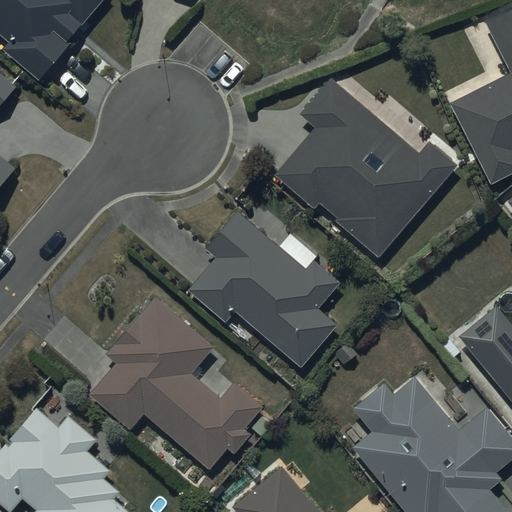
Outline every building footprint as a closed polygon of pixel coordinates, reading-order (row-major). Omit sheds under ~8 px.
[(0,0),(0,29),(9,38),(3,45),(40,78),(100,0),(0,0)] [(0,184),(17,165),(0,150),(0,104),(17,84),(0,70),(0,184)] [(300,112),(314,124),(274,172),(315,205),(319,201),(337,215),(333,219),(378,256),(456,161),(430,140),(420,152),(329,77),(300,112)] [(305,267),(237,209),(205,247),(213,254),(187,285),(225,318),(234,307),(301,364),(336,323),(317,307),(340,280),(313,257),(305,267)] [(215,342),(154,296),(106,351),(116,360),(88,392),(130,428),(144,412),(208,468),(227,446),(233,451),(250,432),(243,426),(263,404),(234,379),(219,396),(189,371),(215,342)] [(511,322),(495,303),(458,333),(511,398),(511,322)] [(371,429),(353,444),(406,511),(506,511),(488,488),(501,477),(496,470),(511,457),(511,438),(486,406),(458,428),(414,372),(393,390),(385,379),(352,405),(371,429)] [(59,424),(38,405),(0,448),(0,502),(11,511),(23,497),(36,508),(33,511),(131,511),(113,497),(120,489),(105,477),(112,469),(89,449),(97,439),(68,414),(59,424)] [(320,511),(281,465),(232,505),(237,511),(320,511)]
